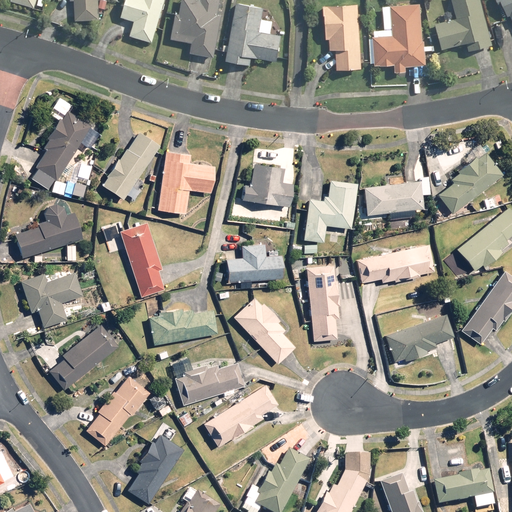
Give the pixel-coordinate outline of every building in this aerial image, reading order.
[(33,9),(35,0),(11,0),(11,2),(33,9)] [(70,0),(71,1),(75,0),(76,21),(99,20),(98,0),(70,0)] [(152,43),(164,0),(124,0),(120,17),(135,21),(130,37),(152,43)] [(198,0),(199,0),(196,0),(180,0),(172,40),(193,44),(191,53),(213,58),(221,17),(217,16),(219,0),(198,0)] [(466,42),(468,51),(492,45),(480,0),(451,0),(456,18),(434,23),(440,49),(466,42)] [(511,0),(495,0),(503,17),(509,15),(511,22),(511,0)] [(271,34),(262,19),(264,9),(237,3),(225,63),(249,67),(251,57),(277,62),(282,36),(271,34)] [(358,6),(324,7),(325,41),(330,41),(330,50),(335,50),(336,71),(360,70),(358,6)] [(420,6),(384,7),(385,29),(371,30),(372,66),(394,66),(394,72),(406,72),(406,65),(422,65),(420,6)] [(58,121),(56,119),(44,137),(47,139),(42,147),(46,150),(27,177),(47,190),(78,142),(87,127),(88,126),(65,111),(58,121)] [(121,200),(124,194),(133,200),(138,192),(129,187),(156,146),(136,133),(119,159),(114,155),(104,170),(108,173),(100,186),(121,200)] [(186,164),(187,155),(162,152),(155,210),(183,213),(186,191),(208,194),(212,167),(186,164)] [(501,176),(486,156),(483,152),(448,178),(451,183),(435,195),(450,214),(501,176)] [(74,161),(70,173),(81,177),(85,165),(74,161)] [(280,168),(250,165),(247,182),(241,182),(239,201),(287,207),(290,183),(279,182),(280,168)] [(53,181),(50,192),(62,195),(65,183),(53,181)] [(325,201),(306,199),(303,242),(321,243),(322,226),(350,229),(354,183),(326,181),(325,201)] [(419,182),(362,188),(365,214),(422,209),(419,182)] [(83,188),(72,185),(69,198),(80,200),(83,188)] [(46,221),(39,223),(40,227),(16,235),(24,259),(85,238),(75,212),(67,215),(65,208),(57,204),(47,206),(44,214),(46,221)] [(503,241),(511,233),(511,215),(504,207),(454,251),(472,271),(479,265),(482,268),(501,252),(499,250),(506,244),(503,241)] [(95,222),(95,238),(106,238),(107,223),(95,222)] [(155,270),(159,269),(145,222),(116,230),(137,296),(161,289),(155,270)] [(347,233),(332,232),(330,247),(345,248),(347,233)] [(353,259),(358,282),(378,278),(379,282),(431,271),(426,244),(353,259)] [(316,246),(302,245),(301,254),(315,255),(316,246)] [(76,246),(68,246),(67,260),(76,260),(76,246)] [(239,259),(223,260),(225,283),(281,280),(279,256),(262,257),(261,246),(239,247),(239,259)] [(338,318),(334,281),(333,281),(331,268),(304,270),(311,342),(334,340),(332,319),(338,318)] [(493,331),(511,303),(511,277),(501,269),(458,330),(479,345),(490,329),(493,331)] [(44,281),(42,274),(18,282),(28,313),(37,311),(42,327),(65,320),(60,303),(80,296),(72,272),(44,281)] [(282,330),(275,322),(277,320),(260,302),(258,304),(250,297),(231,316),(277,364),(293,349),(279,333),(282,330)] [(189,314),(189,309),(146,315),(150,345),(215,335),(212,311),(189,314)] [(432,342),(451,336),(445,315),(382,336),(391,362),(401,358),(402,361),(425,353),(424,350),(434,347),(432,342)] [(98,323),(58,355),(61,359),(47,370),(63,390),(117,347),(98,323)] [(217,368),(216,364),(200,369),(199,365),(173,374),(175,378),(170,379),(179,407),(243,386),(235,362),(217,368)] [(129,416),(147,392),(125,375),(83,430),(103,445),(127,414),(129,416)] [(214,447),(228,438),(230,441),(250,428),(249,427),(261,419),(259,415),(275,405),(262,384),(199,425),(214,447)] [(86,386),(67,396),(71,404),(90,395),(86,386)] [(159,393),(148,399),(157,416),(168,410),(159,393)] [(184,409),(175,416),(182,427),(191,421),(184,409)] [(136,461),(140,463),(124,489),(146,503),(180,449),(158,435),(152,444),(148,442),(136,461)] [(240,511),(255,511),(259,506),(270,511),(279,511),(309,461),(287,448),(277,466),(275,465),(271,471),(268,469),(257,488),(251,485),(237,510),(240,511)] [(349,511),(365,480),(367,476),(367,454),(342,454),(342,471),(334,487),(331,485),(327,494),(324,493),(314,511),(349,511)] [(492,505),(489,494),(489,493),(485,470),(431,480),(435,504),(471,498),(474,508),(492,505)] [(405,492),(399,474),(377,482),(387,511),(420,511),(417,502),(415,503),(410,490),(405,492)] [(178,511),(214,511),(218,506),(197,493),(187,509),(182,506),(178,511)] [(0,511),(29,511),(24,500),(0,511)]
